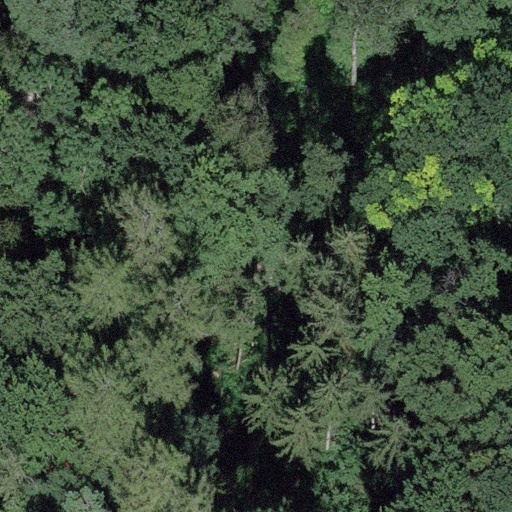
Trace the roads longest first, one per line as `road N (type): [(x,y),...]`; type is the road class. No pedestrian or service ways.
road 1 (track): [(0,100),(145,161),(360,282),(511,333)]
road 2 (track): [(0,347),(127,258),(360,282)]
